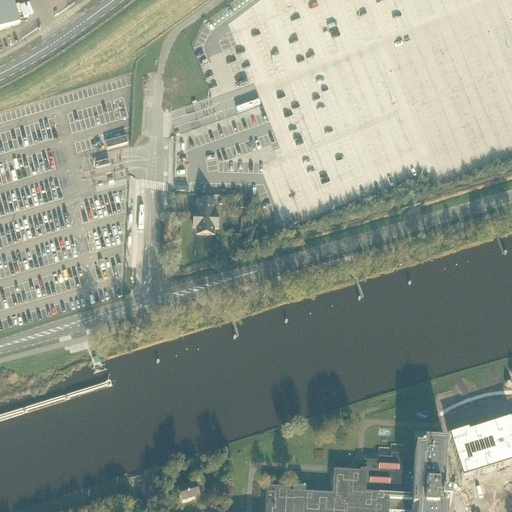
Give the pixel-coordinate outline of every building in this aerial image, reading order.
[(0,0),(0,31),(20,25),(11,0),(0,0)] [(107,150),(128,144),(126,137),(105,143),(107,150)] [(96,170),(110,167),(109,161),(94,165),(96,170)] [(214,217),(214,203),(198,203),(197,216),(193,216),(193,229),(197,229),(197,236),(213,237),(213,230),(217,230),(218,217),(214,217)] [(454,437),(443,440),(458,480),(468,476),(468,478),(479,474),(479,472),(498,466),(499,467),(506,465),(503,458),(511,456),(511,457),(511,423),(506,426),(504,420),(492,425),(492,426),(484,429),(483,428),(472,431),(473,433),(463,436),(463,432),(453,435),(454,437)] [(266,490),(265,511),(446,511),(447,508),(450,508),(450,500),(442,500),(443,485),(450,485),(451,470),(444,469),(445,459),(445,455),(445,448),(424,447),(424,454),(416,453),(415,476),(403,476),(404,458),(391,457),(391,461),(379,460),(379,465),(367,464),(367,468),(356,467),(356,473),(360,474),(360,475),(334,474),(333,497),(311,496),(311,490),(293,489),(293,496),(290,496),(290,491),(266,490)] [(195,487),(178,492),(179,496),(180,499),(179,500),(180,503),(182,504),(182,505),(199,499),(198,495),(203,494),(201,487),(196,489),(195,487)]
